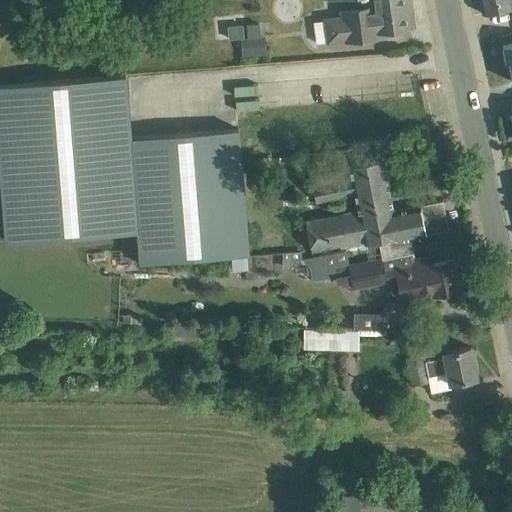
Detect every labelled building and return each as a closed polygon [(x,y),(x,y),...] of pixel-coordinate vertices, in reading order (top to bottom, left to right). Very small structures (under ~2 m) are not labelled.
[(340,0),(341,9),(340,9),(341,15),(322,17),(326,43),(378,36),(378,31),(415,26),(410,0),(340,0)] [(479,0),(482,13),(511,6),(511,5),(510,0),(479,0)] [(227,23),(228,39),(238,39),(238,54),(261,53),(260,22),(227,23)] [(511,42),(502,45),(505,60),(508,59),(511,77),(511,42)] [(126,74),(0,83),(0,165),(6,240),(138,230),(139,262),(247,253),(237,128),(186,129),(131,136),(126,74)] [(356,204),(390,197),(382,158),(349,165),(349,168),(315,174),(317,182),(312,183),(315,200),(354,192),(356,204)] [(390,197),(356,204),(357,210),(306,220),(309,246),(311,250),(339,245),(340,247),(364,242),(364,243),(378,240),(381,257),(381,258),(393,256),(412,252),(413,254),(410,236),(448,228),(442,199),(393,210),(390,197)] [(345,250),(303,257),(310,267),(311,277),(314,278),(338,274),(337,267),(348,264),(345,250)] [(413,254),(394,259),(398,279),(387,281),(392,282),(394,293),(402,298),(432,291),(433,294),(459,289),(452,259),(428,264),(426,256),(414,258),(413,254)] [(381,257),(348,264),(353,288),(387,281),(398,279),(394,259),(393,256),(381,258),(381,257)] [(410,329),(411,314),(355,312),(354,328),(386,328),(410,329)] [(208,341),(208,327),(167,325),(167,339),(208,341)] [(357,350),(358,333),(302,328),(302,347),(357,350)] [(476,376),(470,346),(443,351),(444,356),(425,359),(423,353),(406,356),(411,384),(428,380),(431,392),(451,388),(450,382),(476,376)] [(277,395),(262,394),(262,408),(277,409),(277,395)] [(336,492),(336,511),(400,511),(400,491),(336,492)]
